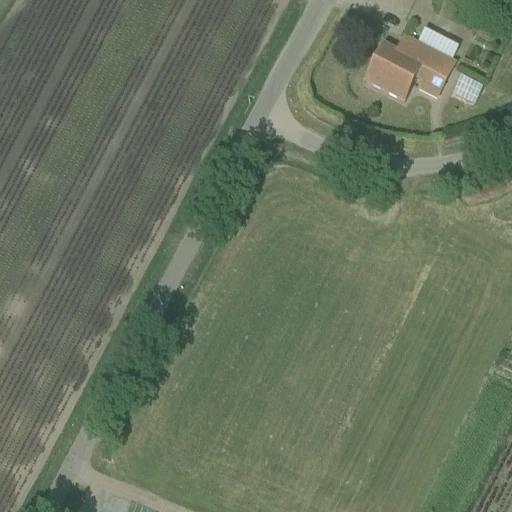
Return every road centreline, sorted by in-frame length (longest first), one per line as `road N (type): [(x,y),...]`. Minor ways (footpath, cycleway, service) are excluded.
road 1 (unclassified): [(47,511),(256,121)]
road 2 (unclassified): [(256,121),(341,159),(448,171),(511,143)]
road 3 (unclassified): [(256,121),(320,0)]
